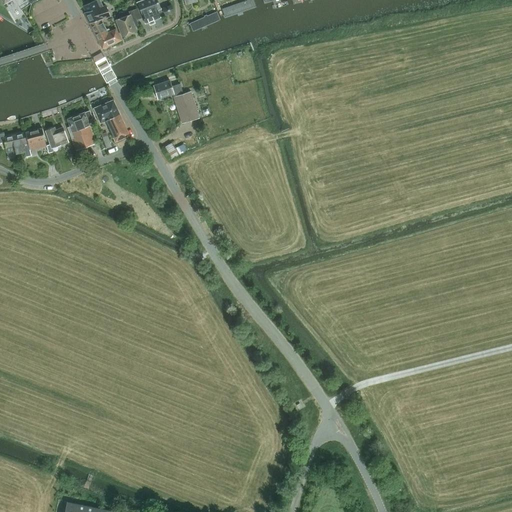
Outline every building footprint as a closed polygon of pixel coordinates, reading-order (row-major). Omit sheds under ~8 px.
[(110,16),(107,10),(105,5),(103,6),(99,0),(95,0),(83,6),(85,12),(84,13),(89,23),(101,19),(110,16)] [(156,9),(160,8),(156,0),(144,0),(137,3),(145,23),(159,17),(156,9)] [(253,0),(248,0),(222,9),(225,19),(256,8),(253,0)] [(165,15),(173,12),(171,5),(163,8),(165,15)] [(141,18),(138,8),(132,10),(136,20),(141,18)] [(122,37),(136,31),(134,26),(138,25),(136,20),(132,10),(128,11),(130,14),(115,19),(122,37)] [(216,12),(189,24),(193,32),(220,21),(216,12)] [(106,29),(101,19),(89,23),(102,48),(121,40),(115,28),(110,31),(108,28),(106,29)] [(182,123),(199,118),(191,91),(183,93),(180,83),(171,86),(169,80),(153,85),(158,99),(173,94),(182,123)] [(116,141),(129,135),(120,117),(121,117),(113,100),(94,108),(100,122),(105,121),(116,141)] [(88,120),(92,118),(89,111),(85,112),(84,112),(67,119),(70,126),(67,127),(71,138),(76,151),(96,143),(88,123),(89,123),(88,120)] [(60,144),(68,142),(62,127),(55,130),(54,126),(45,130),(51,148),(60,144)] [(30,149),(46,146),(42,128),(25,132),(28,146),(23,147),(24,152),(25,152),(26,157),(31,155),(30,149)] [(0,142),(4,141),(6,149),(7,152),(14,150),(14,154),(24,152),(23,147),(28,146),(25,132),(3,137),(3,133),(0,133),(0,142)] [(106,148),(111,146),(108,136),(103,138),(106,148)] [(177,155),(170,143),(163,147),(171,159),(177,155)] [(64,511),(120,511),(67,501),(64,511)]
